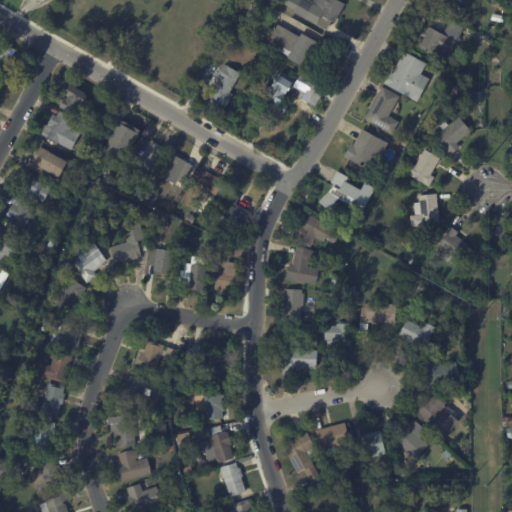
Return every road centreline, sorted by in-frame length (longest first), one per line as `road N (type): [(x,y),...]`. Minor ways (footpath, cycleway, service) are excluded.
road 1 (residential): [(287,511),(255,411),(254,323),(258,259),(289,181)]
road 2 (residential): [(0,18),(289,181)]
road 3 (residential): [(102,511),(85,426),(127,306)]
road 4 (residential): [(289,181),(327,134),(400,0)]
road 5 (residential): [(255,411),(383,387)]
road 6 (residential): [(127,306),(254,323)]
